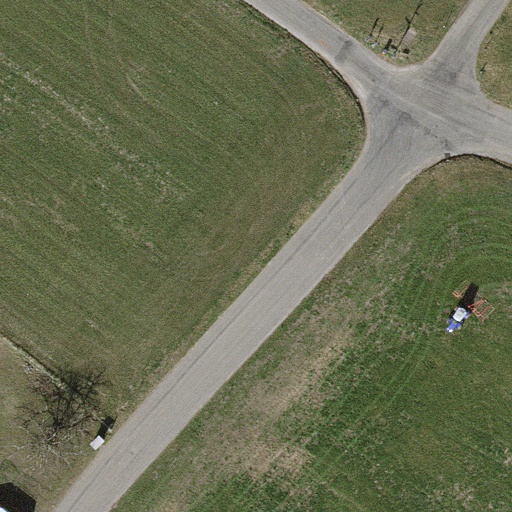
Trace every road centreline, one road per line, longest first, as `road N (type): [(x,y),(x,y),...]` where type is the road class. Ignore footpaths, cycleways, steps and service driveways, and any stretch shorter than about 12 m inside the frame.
road 1 (residential): [(428,109),(78,511)]
road 2 (residential): [(270,0),(428,109)]
road 3 (residential): [(492,0),(428,109)]
